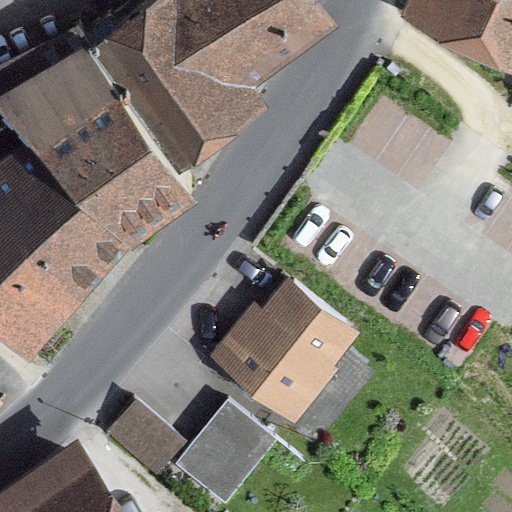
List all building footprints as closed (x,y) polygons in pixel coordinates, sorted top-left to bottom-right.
[(332,20),(316,0),(135,0),(89,43),(180,165),(268,100),(252,78),(332,20)] [(511,0),(409,0),(511,49),(511,0)] [(0,79),(0,107),(121,236),(189,183),(149,127),(112,81),(80,33),(0,79)] [(0,128),(8,124),(0,113),(0,128)] [(0,209),(75,291),(121,236),(8,124),(0,128),(0,209)] [(0,330),(24,351),(75,291),(0,209),(0,330)] [(357,328),(278,270),(211,361),(290,419),(357,328)] [(183,442),(134,400),(105,433),(154,475),(183,442)] [(277,439),(229,401),(178,465),(225,503),(277,439)] [(128,511),(77,445),(0,500),(0,511),(128,511)]
